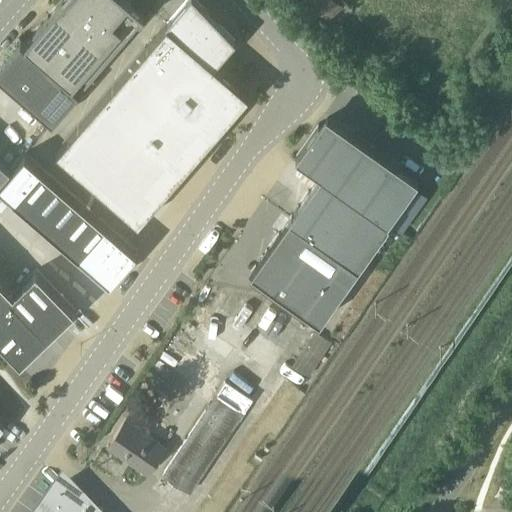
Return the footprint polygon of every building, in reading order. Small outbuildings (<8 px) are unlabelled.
[(144,14),(127,0),(60,0),(24,42),(78,90),(144,14)] [(137,221),(248,94),(213,63),(233,39),(195,0),(185,0),(56,150),(137,221)] [(309,0),(328,18),(340,6),(334,0),(309,0)] [(20,39),(0,62),(0,74),(51,120),(78,90),(24,42),(20,39)] [(318,123),(317,124),(295,156),(320,173),(250,271),(319,320),(388,222),(387,221),(407,193),(417,178),(336,120),(334,123),(327,118),(321,126),(318,123)] [(0,186),(109,281),(136,250),(24,153),(0,180),(0,186)] [(0,159),(0,178),(9,168),(0,159)] [(388,222),(391,224),(401,231),(426,195),(425,194),(412,185),(407,193),(387,221),(388,222)] [(0,278),(0,340),(20,361),(74,309),(36,270),(13,292),(0,278)] [(217,392),(163,472),(189,490),(244,410),(217,392)] [(125,417),(107,443),(146,471),(164,445),(125,417)] [(87,511),(62,484),(61,484),(40,511),(87,511)]
